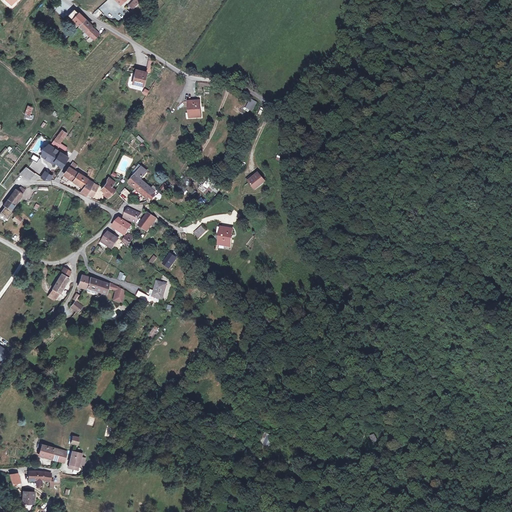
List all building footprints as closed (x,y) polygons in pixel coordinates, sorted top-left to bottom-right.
[(138,0),(135,0),(130,6),(133,9),(140,2),(138,0)] [(70,16),(95,38),(100,32),(75,10),(70,16)] [(148,71),(141,68),(139,74),(136,73),(133,82),(144,85),(148,71)] [(258,105),(253,101),(248,108),(254,112),(258,105)] [(202,120),(201,104),(189,105),(190,115),(192,115),(192,121),(202,120)] [(27,105),(25,114),(31,115),(33,107),(27,105)] [(65,133),(61,130),(57,135),(62,138),(65,133)] [(62,138),(57,135),(53,140),(58,144),(62,138)] [(68,156),(49,144),(42,156),(53,162),(54,161),(58,163),(62,166),(68,156)] [(0,153),(0,154),(3,157),(8,150),(5,147),(0,153)] [(42,162),(33,156),(26,165),(34,172),(39,166),(42,162)] [(82,190),(87,194),(93,183),(92,182),(75,170),(79,165),(73,161),(65,173),(83,187),(82,190)] [(19,172),(24,176),(30,169),(24,165),(19,172)] [(30,169),(24,176),(30,180),(35,173),(30,169)] [(146,173),(141,169),(131,182),(149,199),(150,198),(152,199),(155,195),(153,194),(155,192),(141,180),(146,173)] [(55,180),(56,178),(59,173),(55,171),(52,176),(49,180),(55,180)] [(259,175),(252,181),(253,182),(252,186),(256,191),(266,183),(259,175)] [(114,182),(109,177),(108,178),(106,183),(101,188),(109,196),(115,190),(111,186),(114,182)] [(93,183),(87,194),(93,197),(99,186),(93,183)] [(15,188),(7,199),(12,202),(14,205),(26,190),(21,187),(15,188)] [(130,195),(126,190),(120,195),(124,199),(130,195)] [(12,202),(7,199),(3,205),(2,207),(3,208),(0,212),(0,215),(6,220),(14,210),(12,209),(14,205),(12,202)] [(139,214),(128,208),(124,217),(135,222),(139,214)] [(157,219),(148,213),(139,227),(147,232),(157,219)] [(22,218),(17,215),(14,220),(19,223),(22,218)] [(132,225),(120,217),(115,226),(116,230),(123,235),(127,234),(132,225)] [(157,219),(147,232),(153,237),(162,222),(157,219)] [(208,230),(203,224),(197,229),(202,235),(208,230)] [(143,239),(147,232),(139,227),(136,231),(138,233),(137,235),(143,239)] [(234,230),(224,228),(223,234),(221,234),(219,245),(230,247),(234,230)] [(202,235),(197,229),(194,233),(198,238),(202,235)] [(118,239),(108,232),(102,242),(108,245),(113,248),(118,239)] [(132,237),(128,234),(123,242),(125,243),(127,244),(132,237)] [(175,260),(170,256),(164,264),(169,268),(175,260)] [(60,273),(61,274),(52,289),(53,289),(58,293),(60,293),(68,278),(67,278),(70,271),(64,267),(60,273)] [(87,288),(90,278),(90,277),(82,274),(78,285),(82,287),(87,288)] [(108,284),(90,278),(87,288),(98,291),(105,294),(107,288),(108,284)] [(168,284),(158,281),(155,291),(153,295),(153,296),(163,299),(168,284)] [(117,286),(109,282),(108,284),(107,288),(115,291),(117,288),(117,286)] [(125,292),(117,288),(115,291),(112,300),(121,303),(125,292)] [(58,293),(53,289),(49,296),(54,300),(58,293)] [(150,296),(138,291),(137,296),(148,302),(150,296)] [(83,306),(77,302),(76,301),(71,308),(79,312),(83,306)] [(269,447),(274,437),(266,433),(261,444),(269,447)] [(80,437),(72,436),(71,443),(73,444),(78,445),(79,441),(80,437)] [(385,443),(381,436),(377,439),(381,445),(385,443)] [(58,455),(65,457),(66,451),(43,446),(41,456),(57,460),(58,455)] [(73,451),(71,460),(81,462),(82,457),(83,454),(73,451)] [(50,472),(30,471),(28,471),(28,480),(38,480),(38,487),(42,487),(43,481),(50,482),(50,486),(53,486),(54,479),(51,479),(51,473),(50,472)] [(19,483),(17,472),(12,473),(9,473),(12,485),(19,483)] [(34,492),(23,491),(22,502),(34,503),(34,492)]
